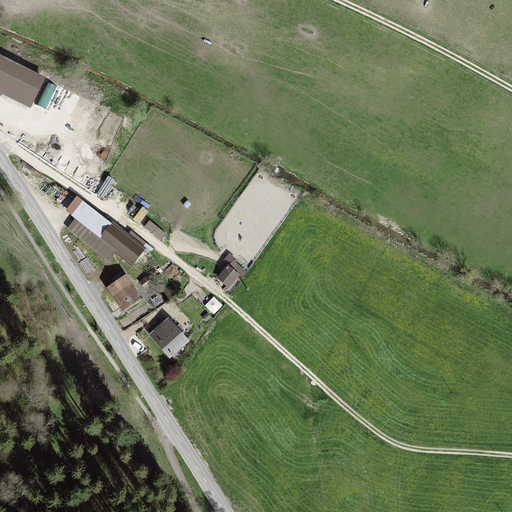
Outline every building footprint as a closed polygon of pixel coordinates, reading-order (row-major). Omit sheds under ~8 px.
[(0,87),(30,103),(42,79),(0,57),(0,87)] [(72,217),(131,264),(143,249),(84,203),(72,217)] [(237,275),(228,268),(219,278),(228,286),(237,275)] [(110,288),(123,308),(140,297),(126,277),(110,288)] [(140,283),(144,288),(152,282),(148,277),(140,283)] [(161,292),(165,289),(160,281),(155,284),(161,292)] [(170,353),(184,341),(167,322),(153,335),(170,353)]
